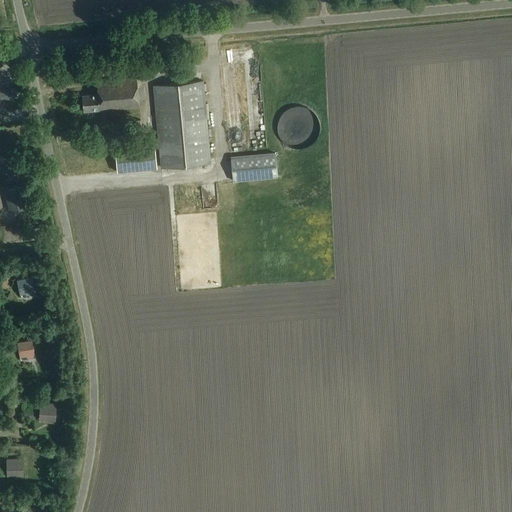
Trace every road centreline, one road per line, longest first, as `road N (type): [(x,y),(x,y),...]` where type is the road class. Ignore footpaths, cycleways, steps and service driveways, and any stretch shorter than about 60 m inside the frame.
road 1 (unclassified): [(26,49),(511,3)]
road 2 (unclassified): [(77,511),(92,442),(90,343),(26,49)]
